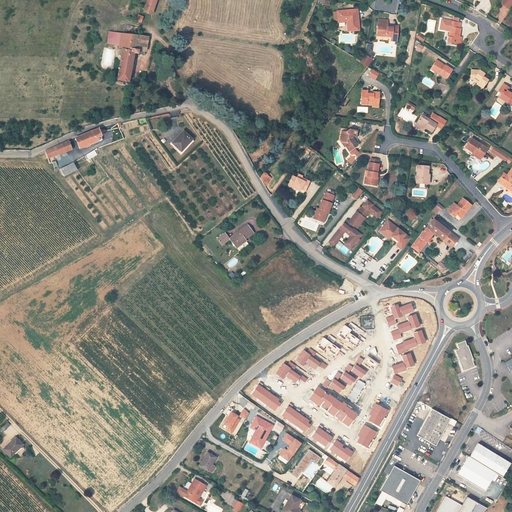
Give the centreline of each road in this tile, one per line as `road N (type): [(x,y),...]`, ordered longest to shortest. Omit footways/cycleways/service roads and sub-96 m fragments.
road 1 (tertiary): [(385,295),(296,240),(225,128),(188,105),(108,123),(28,155),(0,154)]
road 2 (residential): [(470,323),(487,379),(420,511)]
road 3 (secondary): [(350,511),(446,333)]
road 4 (unclassified): [(123,511),(259,367)]
road 5 (residential): [(290,394),(341,429),(352,426),(381,378),(382,336)]
road 6 (unclassified): [(259,367),(373,299)]
